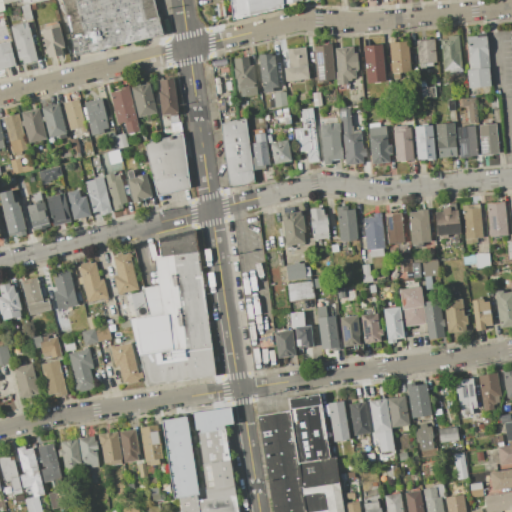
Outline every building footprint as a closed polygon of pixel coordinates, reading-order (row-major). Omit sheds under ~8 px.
[(0,0),(42,0),(28,3),(32,18),(24,20),(20,6),(23,6),(22,0),(3,4),(4,10),(0,11),(0,0)] [(153,0),(162,34),(75,54),(61,0),(153,0)] [(300,0),(282,5),(282,8),(231,20),(228,0),(300,0)] [(215,4),(223,3),(225,17),(217,18),(215,4)] [(10,26),(27,22),(37,61),(19,65),(10,26)] [(40,31),(58,26),(64,48),(61,48),(62,53),(47,57),(40,31)] [(466,37),(476,36),(476,33),(486,32),(490,86),(468,88),(466,70),(468,69),(466,37)] [(439,38),(459,37),(462,72),(442,74),(439,38)] [(416,40),(434,39),(436,62),(432,63),(432,66),(425,66),(425,69),(419,69),(419,64),(417,64),(416,40)] [(0,43),(9,41),(15,65),(0,68),(0,43)] [(388,43),(408,41),(410,72),(401,72),(401,78),(392,79),(392,73),(390,73),(388,43)] [(312,46),(326,45),(326,44),(331,43),(335,79),(327,80),(328,82),(317,84),(312,46)] [(362,45),(382,44),(385,81),(365,83),(362,45)] [(286,49),(305,47),(308,79),(284,81),(283,68),(288,67),(286,49)] [(334,48),(352,47),(353,53),(357,53),(361,104),(349,105),(348,89),(337,90),(335,72),(336,71),(334,48)] [(258,55),(274,53),(278,87),(272,88),(272,92),(263,93),(262,89),(261,89),(258,55)] [(236,90),(235,78),(234,79),(231,59),(248,57),(249,65),(253,65),(257,95),(240,97),(239,90),(236,90)] [(159,80),(173,78),(178,113),(161,115),(158,92),(160,92),(159,80)] [(130,88),(149,83),(156,113),(138,118),(130,88)] [(413,85),(421,84),(422,95),(414,95),(413,85)] [(109,93),(121,90),(120,88),(128,86),(139,130),(126,133),(124,122),(117,124),(109,93)] [(426,87),(435,86),(435,97),(427,98),(426,87)] [(272,93),(285,91),(287,106),(274,107),(272,93)] [(312,93),(320,92),(321,106),(313,107),(312,93)] [(491,109),(490,97),(497,97),(498,108),(491,109)] [(62,102),(78,98),(86,131),(80,133),(78,127),(69,130),(62,102)] [(83,102),(100,98),(107,128),(102,129),(103,133),(91,136),(83,102)] [(41,107),(58,103),(66,134),(48,138),(44,121),(42,121),(41,117),(43,116),(41,107)] [(413,121),(404,121),(403,103),(412,103),(413,121)] [(280,109),(288,107),(291,123),(284,124),(283,117),(281,117),(280,109)] [(20,112),(39,108),(46,139),(28,143),(24,126),(22,126),(21,121),(22,121),(20,112)] [(300,110),(314,109),(315,120),(318,162),(308,163),(307,152),(299,152),(298,142),(295,143),(294,129),(301,128),(300,110)] [(340,110),(345,109),(345,112),(348,111),(348,117),(340,118),(340,110)] [(3,117),(17,114),(26,150),(12,153),(3,117)] [(220,124),(244,118),(252,180),(228,187),(220,124)] [(318,162),(315,120),(337,118),(337,123),(340,123),(343,160),(330,161),(331,165),(323,165),(323,162),(318,162)] [(342,119),(351,119),(352,131),(360,131),(361,144),(364,144),(366,159),(362,160),(362,163),(345,165),(342,119)] [(435,124),(454,122),(457,157),(437,159),(435,124)] [(478,125),(496,124),(498,153),(491,153),(492,155),(480,156),(478,125)] [(413,126),(432,125),(435,159),(416,160),(413,126)] [(367,127),(385,126),(387,145),(391,145),(391,154),(388,154),(388,163),(370,164),(367,127)] [(412,159),(395,161),(393,133),(400,132),(399,127),(409,126),(410,131),(412,159)] [(456,127),(475,126),(477,157),(458,158),(456,127)] [(105,134),(114,132),(115,136),(118,149),(109,151),(105,134)] [(118,149),(115,136),(126,133),(129,146),(118,149)] [(145,143),(186,133),(188,148),(184,149),(189,187),(158,195),(145,143)] [(90,138),(95,137),(96,140),(100,139),(102,149),(99,150),(99,151),(93,153),(90,138)] [(68,140),(76,138),(77,142),(84,141),(87,153),(72,157),(68,140)] [(269,143),(287,140),(290,161),(273,164),(269,143)] [(251,143),(265,141),(268,165),(264,165),(265,168),(252,170),(250,157),(253,157),(251,143)] [(107,152),(119,150),(121,160),(110,163),(107,152)] [(64,163),(61,154),(70,152),(73,161),(64,163)] [(10,161),(19,158),(21,166),(31,164),(33,170),(13,175),(10,161)] [(59,164),(64,163),(73,161),(78,159),(80,165),(60,170),(59,164)] [(92,160),(98,159),(100,166),(93,168),(92,160)] [(38,171),(58,166),(61,177),(52,180),(52,182),(41,185),(38,171)] [(127,179),(128,178),(126,171),(132,170),(134,177),(145,174),(151,198),(133,203),(127,179)] [(104,175),(113,172),(114,175),(119,174),(126,202),(121,204),(122,209),(113,211),(104,175)] [(84,182),(85,182),(84,177),(101,173),(111,211),(100,214),(99,210),(92,212),(84,182)] [(10,177),(21,174),(27,196),(20,198),(16,181),(12,183),(10,177)] [(45,197),(54,195),(53,188),(60,186),(62,193),(64,193),(71,221),(52,225),(45,197)] [(66,192),(78,189),(80,198),(85,196),(86,201),(88,201),(91,215),(73,220),(66,192)] [(0,201),(0,193),(10,190),(14,204),(19,202),(27,234),(17,237),(16,234),(8,236),(1,209),(2,209),(0,201)] [(26,206),(35,204),(32,195),(42,192),(50,225),(32,230),(26,206)] [(486,203),(504,201),(507,235),(489,237),(486,203)] [(434,212),(441,211),(441,208),(450,207),(449,204),(456,203),(456,210),(458,209),(460,233),(436,235),(434,212)] [(461,205),(481,203),(484,238),(477,238),(477,242),(465,244),(461,205)] [(335,207),(347,205),(348,209),(353,209),(357,240),(340,242),(335,207)] [(284,248),(281,213),(284,213),(283,208),(294,207),(294,212),(299,212),(300,217),(303,217),(305,232),(303,232),(304,246),(284,248)] [(310,217),(310,208),(320,207),(320,209),(322,209),(323,215),(326,215),(328,237),(313,239),(312,239),(312,238),(310,217)] [(408,212),(416,211),(416,210),(427,209),(430,242),(422,243),(422,245),(411,246),(408,212)] [(362,217),(373,216),(372,213),(381,212),(384,248),(380,248),(380,256),(370,257),(369,249),(365,250),(362,217)] [(384,214),(390,213),(391,214),(401,213),(403,242),(392,243),(393,245),(387,245),(384,214)] [(157,238),(194,228),(215,376),(146,386),(131,326),(129,320),(148,315),(162,313),(154,256),(160,255),(157,238)] [(312,239),(313,239),(315,250),(307,251),(306,239),(312,238),(312,239)] [(112,257),(117,256),(116,254),(122,252),(123,254),(130,252),(131,257),(130,257),(138,290),(117,295),(112,275),(116,274),(112,257)] [(462,256),(475,255),(475,254),(489,252),(490,267),(476,269),(475,264),(463,265),(462,256)] [(411,263),(411,271),(402,272),(400,254),(410,253),(411,263)] [(411,263),(415,263),(415,259),(437,257),(439,275),(431,276),(424,277),(412,278),(411,271),(411,263)] [(78,266),(80,266),(79,264),(90,261),(91,263),(96,262),(100,278),(105,277),(110,299),(104,300),(103,299),(87,303),(82,283),(79,284),(77,277),(80,277),(78,266)] [(284,265),(304,263),(304,267),(308,266),(310,275),(305,275),(306,278),(286,280),(284,265)] [(361,275),(362,275),(361,265),(369,264),(370,274),(372,274),(373,282),(362,283),(361,275)] [(51,273),(69,268),(78,305),(57,310),(52,292),(56,291),(51,273)] [(424,277),(431,276),(432,289),(425,290),(424,277)] [(21,281),(37,277),(43,302),(50,301),(52,310),(29,315),(21,281)] [(287,284),(312,281),(314,299),(289,301),(287,284)] [(0,293),(0,284),(10,282),(10,284),(14,283),(15,288),(17,288),(22,309),(20,310),(22,316),(2,320),(1,314),(0,315),(0,297),(1,297),(0,293)] [(398,289),(420,287),(423,306),(422,307),(424,324),(419,325),(420,329),(404,331),(401,310),(398,289)] [(354,288),(355,302),(332,304),(331,291),(354,288)] [(494,291),(502,290),(503,293),(511,292),(511,325),(499,328),(494,291)] [(130,295),(143,292),(147,308),(134,311),(130,295)] [(442,301),(461,298),(463,315),(466,315),(467,326),(464,326),(465,331),(447,333),(442,301)] [(471,301),(483,299),(483,302),(488,301),(490,317),(492,317),(493,328),(475,331),(471,301)] [(101,302),(111,300),(115,318),(106,320),(101,302)] [(423,302),(439,300),(442,319),(443,319),(444,326),(443,326),(444,337),(427,340),(423,302)] [(316,308),(329,306),(330,316),(334,316),(338,347),(321,349),(316,308)] [(382,309),(399,307),(403,338),(394,339),(395,342),(386,343),(382,309)] [(360,315),(361,315),(360,309),(371,308),(371,314),(377,313),(379,329),(381,329),(382,336),(380,336),(380,342),(363,344),(360,315)] [(302,312),(304,326),(295,327),(291,328),(289,313),(302,312)] [(339,318),(358,315),(361,345),(342,347),(339,318)] [(129,320),(131,326),(121,328),(119,322),(129,320)] [(94,328),(107,325),(111,339),(97,342),(94,328)] [(310,326),(313,344),(297,346),(295,327),(304,326),(310,326)] [(80,332),(94,328),(97,342),(84,345),(80,332)] [(274,333),(291,331),(294,356),(277,358),(274,333)] [(31,338),(55,332),(61,356),(51,358),(50,355),(43,357),(42,354),(41,354),(39,348),(34,349),(31,338)] [(62,338),(72,336),(76,349),(65,352),(62,338)] [(109,346),(114,345),(113,344),(130,340),(141,381),(123,386),(118,366),(114,367),(109,346)] [(0,346),(7,345),(11,362),(0,364),(0,346)] [(67,354),(88,349),(93,368),(89,369),(94,389),(79,392),(79,390),(75,391),(74,386),(76,386),(67,354)] [(40,364),(58,360),(59,366),(65,364),(68,377),(62,378),(63,380),(68,379),(71,392),(55,396),(54,393),(48,395),(40,364)] [(12,368),(32,363),(39,394),(20,399),(12,368)] [(502,371),(511,369),(511,396),(509,397),(509,398),(506,398),(502,371)] [(477,376),(496,373),(500,396),(498,397),(499,402),(493,403),(493,409),(483,411),(477,376)] [(455,381),(472,378),(477,408),(471,409),(472,413),(461,415),(460,408),(459,408),(458,402),(457,393),(456,393),(455,387),(456,387),(455,381)] [(405,383),(412,382),(413,386),(426,384),(431,416),(411,419),(405,383)] [(288,399),(319,394),(329,459),(334,458),(338,482),(302,488),(288,399)] [(404,396),(409,426),(391,429),(386,399),(404,396)] [(368,401),(385,398),(390,431),(385,431),(386,436),(380,437),(379,432),(373,433),(368,401)] [(327,403),(343,401),(349,440),(333,443),(327,403)] [(348,404),(364,401),(369,434),(353,436),(348,404)] [(236,511),(181,511),(179,498),(174,499),(161,421),(185,417),(184,414),(212,410),(214,427),(223,426),(236,511)] [(271,511),(255,416),(289,411),(301,488),(304,511),(271,511)] [(498,416),(509,414),(510,422),(511,421),(511,441),(494,444),(493,436),(505,434),(504,423),(499,424),(498,416)] [(413,429),(419,428),(419,424),(426,423),(426,427),(430,427),(434,451),(420,453),(418,443),(416,444),(413,429)] [(137,429),(143,462),(148,461),(148,466),(159,464),(158,460),(160,459),(154,426),(137,429)] [(438,429),(456,426),(458,441),(440,443),(438,429)] [(119,432),(135,429),(139,454),(137,454),(139,460),(124,463),(119,432)] [(97,435),(117,431),(122,459),(120,459),(121,463),(120,464),(120,466),(115,467),(115,469),(110,470),(110,465),(104,466),(101,447),(99,447),(97,435)] [(77,438),(93,436),(94,441),(96,441),(98,449),(96,450),(99,466),(90,467),(89,464),(82,465),(81,463),(77,438)] [(77,438),(81,463),(78,464),(79,472),(73,472),(74,474),(67,475),(67,474),(65,474),(62,456),(58,457),(56,450),(60,449),(59,442),(77,438)] [(37,447),(54,443),(64,487),(54,489),(52,480),(43,482),(40,470),(42,469),(37,447)] [(496,447),(511,444),(511,462),(499,464),(496,447)] [(445,447),(458,445),(459,452),(446,454),(445,447)] [(16,448),(24,446),(25,449),(32,448),(43,494),(32,497),(29,486),(22,488),(19,475),(22,474),(16,448)] [(476,452),(483,451),(484,461),(477,462),(476,452)] [(398,453),(406,452),(407,460),(399,462),(398,453)] [(453,454),(463,452),(467,478),(457,480),(453,454)] [(365,454),(374,453),(376,466),(367,467),(365,454)] [(0,470),(0,457),(13,455),(24,500),(15,502),(10,481),(3,483),(0,470)] [(137,464),(145,463),(147,477),(140,478),(137,464)] [(385,467),(396,465),(398,476),(387,478),(385,467)] [(489,472),(511,468),(511,487),(492,490),(489,472)] [(304,511),(301,488),(339,482),(343,511),(304,511)] [(469,484),(481,482),(482,496),(471,498),(469,484)] [(149,489),(158,487),(159,495),(163,494),(164,499),(151,501),(149,489)] [(426,511),(423,489),(435,487),(437,497),(440,497),(442,511),(426,511)] [(407,511),(404,492),(419,490),(422,511),(407,511)] [(485,511),(483,496),(511,491),(511,509),(492,511),(485,511)] [(402,511),(386,511),(384,495),(399,493),(402,511)] [(447,511),(445,497),(462,494),(465,511),(447,511)] [(27,511),(24,500),(38,496),(42,511),(27,511)] [(361,511),(344,511),(343,503),(359,500),(361,511)] [(380,511),(363,511),(362,503),(377,500),(378,507),(379,506),(380,511)]
